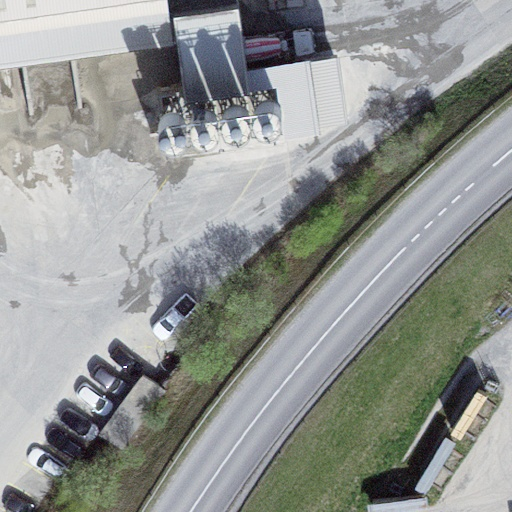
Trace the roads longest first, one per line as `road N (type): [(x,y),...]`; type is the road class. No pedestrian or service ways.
road 1 (tertiary): [(511,153),(376,279),(306,357),(192,511)]
road 2 (unknown): [(50,511),(144,392),(203,294),(226,174)]
